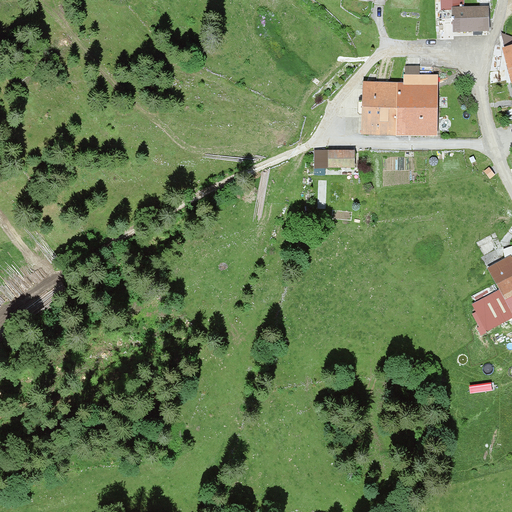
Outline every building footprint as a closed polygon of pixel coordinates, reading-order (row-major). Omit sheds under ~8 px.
[(452,0),(453,17),(489,18),(489,0),(452,0)] [(369,75),(368,123),(439,124),(439,76),(369,75)] [(334,160),(361,161),(361,144),(334,144),(334,160)] [(511,263),(473,285),(493,322),(511,311),(511,263)] [(494,380),(470,384),(472,393),(496,389),(494,380)]
